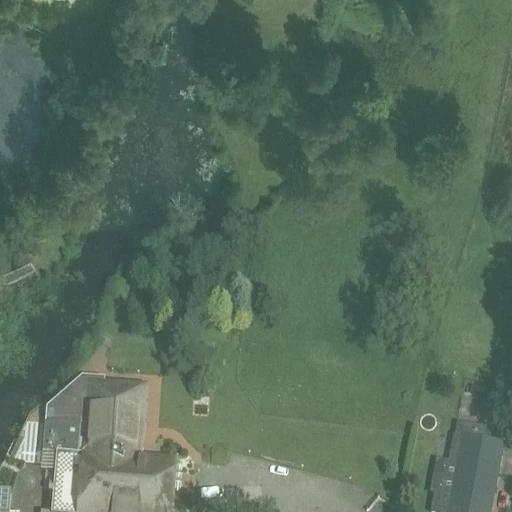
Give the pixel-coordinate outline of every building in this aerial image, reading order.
[(103,386),(83,384),(49,414),(48,427),(47,427),(45,452),(56,453),(55,461),(57,462),(52,511),(169,511),(173,470),(136,467),(138,439),(136,439),(136,430),(132,430),(134,403),(125,402),(125,398),(117,397),(116,401),(102,400),(103,386)] [(485,432),(457,427),(455,440),(462,442),(462,441),(483,445),(485,432)] [(462,442),(455,440),(441,511),(490,511),(503,448),(483,445),(462,441),(462,442)] [(35,455),(34,475),(46,475),(47,456),(35,455)] [(9,511),(11,495),(0,493),(0,511),(9,511)]
